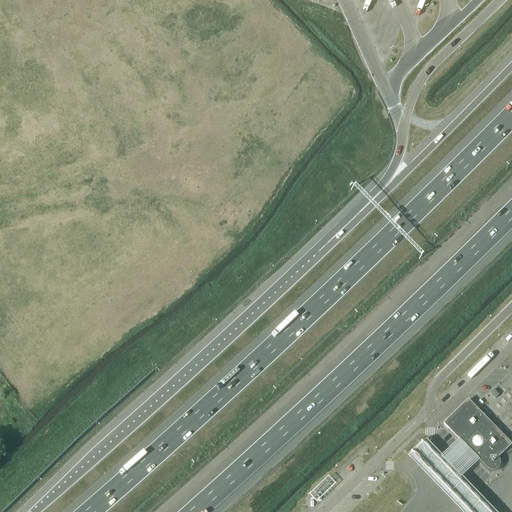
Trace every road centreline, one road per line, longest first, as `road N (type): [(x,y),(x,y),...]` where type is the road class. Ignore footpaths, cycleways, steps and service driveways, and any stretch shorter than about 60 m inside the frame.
road 1 (motorway): [(511,114),(235,382),(87,511)]
road 2 (motorway): [(386,191),(36,511)]
road 3 (motorway): [(196,511),(511,217)]
road 4 (motorway): [(511,65),(386,191)]
